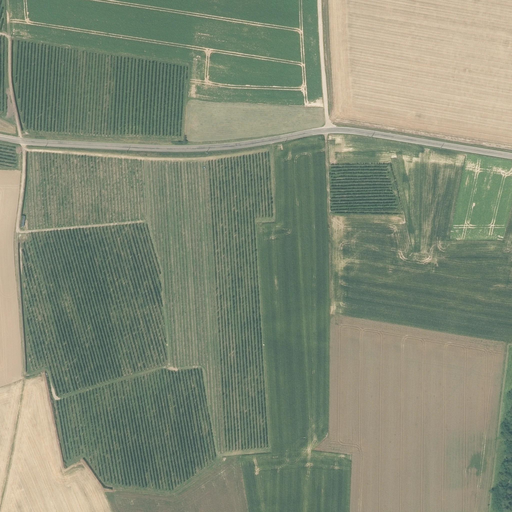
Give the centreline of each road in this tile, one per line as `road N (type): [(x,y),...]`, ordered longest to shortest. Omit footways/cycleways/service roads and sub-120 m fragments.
road 1 (tertiary): [(0,137),(183,148),(335,129),(511,156)]
road 2 (track): [(0,505),(23,381),(15,233),(23,144),(8,81),(6,0)]
road 3 (track): [(319,0),(327,129)]
